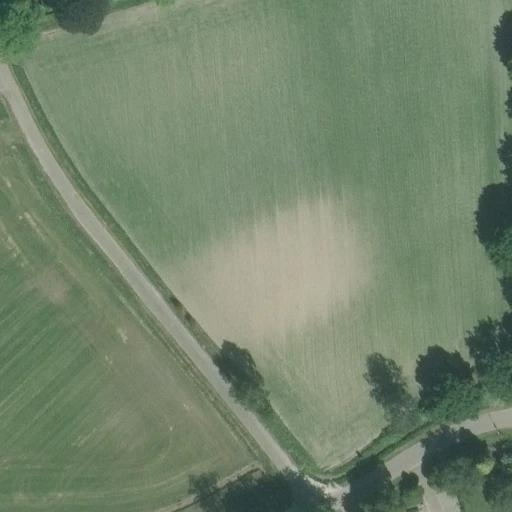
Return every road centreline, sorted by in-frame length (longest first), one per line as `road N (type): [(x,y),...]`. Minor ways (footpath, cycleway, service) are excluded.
road 1 (unclassified): [(315,501),(237,389),(79,197),(0,54)]
road 2 (unclassified): [(315,501),(469,425),(511,416)]
